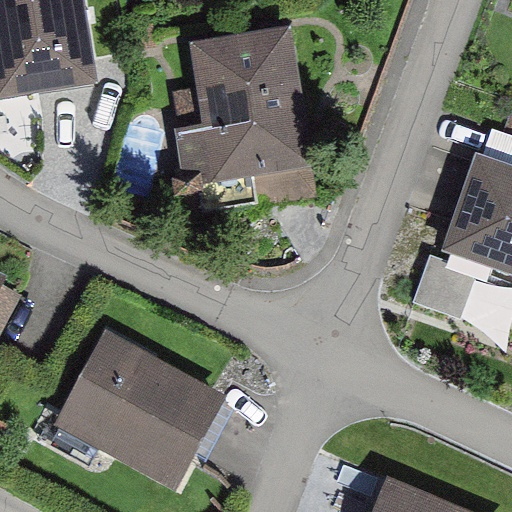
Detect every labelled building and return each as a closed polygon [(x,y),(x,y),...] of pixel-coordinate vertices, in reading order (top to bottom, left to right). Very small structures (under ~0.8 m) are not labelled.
[(87,0),(0,0),(0,96),(101,79),(87,0)] [(290,26),(194,41),(206,121),(175,125),(185,192),(200,190),(203,211),(315,194),(290,26)] [(511,160),(478,149),(444,247),(511,270),(511,160)] [(478,268),(430,253),(414,302),(462,318),(478,268)] [(0,293),(10,275),(0,269),(0,293)] [(230,393),(108,327),(56,423),(177,489),(230,393)] [(485,511),(389,472),(371,511),(485,511)]
